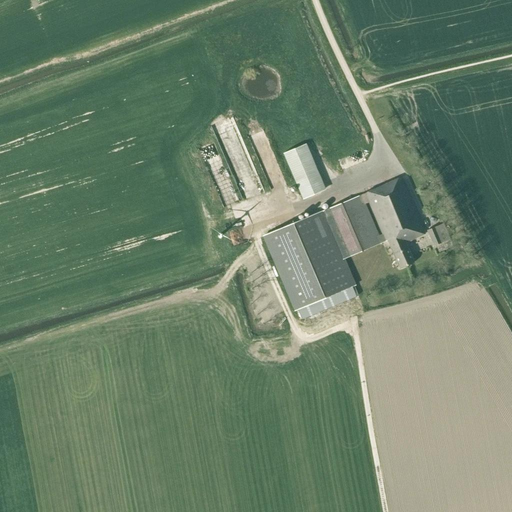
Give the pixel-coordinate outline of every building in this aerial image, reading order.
[(342,260),(344,259),(387,241),(399,269),(413,263),(405,243),(424,235),(400,178),(382,186),(381,183),(383,182),(382,179),(380,180),(379,178),(370,182),(372,186),(369,187),(370,191),(321,212),(342,260)] [(299,190),(303,200),(321,192),(317,182),(299,190)] [(260,200),(265,214),(299,202),(294,188),(260,200)] [(342,260),(321,212),(262,237),(294,312),(356,286),(344,259),(342,260)] [(443,224),(436,227),(435,227),(426,231),(432,246),(441,242),(449,239),(443,224)]
